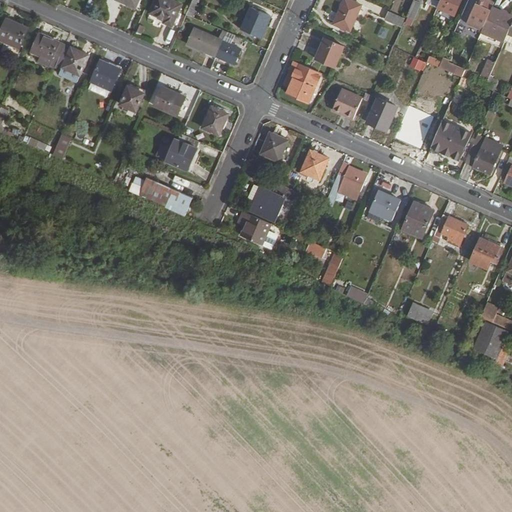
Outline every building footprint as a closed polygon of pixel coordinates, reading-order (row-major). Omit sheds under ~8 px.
[(171,0),(155,0),(148,17),(164,24),(165,22),(173,26),(182,5),(171,0)] [(349,0),(344,0),(333,25),(350,32),(362,5),(349,0)] [(413,0),(407,16),(414,19),(422,0),(439,0),(441,1),(440,0),(413,0)] [(440,0),(441,1),(437,9),(454,16),(461,0),(440,0)] [(482,0),(477,0),(467,23),(482,29),(489,13),(493,4),(482,0)] [(191,2),(186,14),(192,16),(197,4),(191,2)] [(492,7),(482,32),(505,42),(506,40),(509,34),(511,26),(511,16),(509,15),(508,12),(503,10),(501,11),(492,7)] [(263,41),(273,19),(254,11),(245,34),(263,41)] [(388,11),(385,19),(401,26),(405,18),(388,11)] [(7,20),(0,36),(0,39),(20,48),(29,29),(7,20)] [(405,20),(393,46),(394,47),(399,49),(411,23),(405,20)] [(459,21),(453,35),(460,38),(466,24),(459,21)] [(380,26),(376,36),(385,39),(388,29),(380,26)] [(206,33),(199,48),(217,56),(224,41),(226,36),(228,32),(224,30),(220,39),(206,33)] [(224,41),(217,56),(235,64),(242,49),(232,44),(234,40),(236,35),(228,32),(226,36),(224,41)] [(40,34),(32,53),(51,61),(59,42),(40,34)] [(326,38),(317,59),(336,67),(345,47),(326,38)] [(59,42),(51,61),(49,66),(55,68),(55,67),(65,45),(59,42)] [(65,45),(55,67),(61,70),(62,68),(81,76),(89,56),(65,45)] [(430,56),(428,62),(439,67),(441,61),(430,56)] [(413,57),(408,67),(420,72),(425,63),(413,57)] [(486,59),(479,75),(488,78),(495,62),(486,59)] [(294,61),(284,83),(291,86),(301,64),(294,61)] [(102,62),(92,83),(112,92),(121,70),(102,62)] [(301,64),(291,86),(288,93),(309,102),(322,73),(301,64)] [(60,74),(78,83),(81,76),(62,68),(61,70),(60,74)] [(127,86),(119,104),(136,112),(144,94),(127,86)] [(165,89),(157,107),(180,117),(188,99),(165,89)] [(362,99),(342,89),(332,110),(353,119),(362,99)] [(447,111),(450,100),(437,97),(434,108),(447,111)] [(378,98),(368,122),(387,131),(397,106),(378,98)] [(212,106),(203,127),(220,135),(229,113),(212,106)] [(77,130),(74,137),(83,140),(85,133),(77,130)] [(440,152),(460,160),(461,160),(466,162),(476,139),(470,136),(467,144),(456,139),(458,134),(450,130),(448,135),(444,133),(439,143),(443,145),(440,152)] [(270,132),(261,154),(279,162),(289,140),(270,132)] [(61,133),(52,153),(59,156),(68,135),(62,133),(61,133)] [(179,133),(166,160),(188,170),(200,142),(184,135),(179,133)] [(23,142),(48,151),(50,145),(25,135),(23,142)] [(476,139),(466,162),(474,166),(473,167),(490,174),(503,146),(494,142),(490,151),(482,148),(486,138),(478,135),(476,139)] [(486,138),(482,148),(490,151),(494,142),(486,138)] [(311,150),(301,172),(319,180),(329,158),(311,150)] [(342,164),(329,195),(335,198),(338,191),(341,184),(360,192),(360,193),(368,175),(342,164)] [(506,164),(500,178),(507,181),(506,183),(511,185),(511,166),(506,164)] [(294,185),(299,175),(290,171),(285,181),(294,185)] [(140,194),(185,214),(192,197),(148,177),(140,194)] [(256,202),(252,212),(273,221),(277,212),(279,213),(282,205),(280,204),(284,194),(288,196),(291,189),(278,184),(274,194),(262,189),(256,202)] [(341,184),(338,191),(357,199),(360,192),(341,184)] [(254,185),(247,198),(256,202),(262,189),(254,185)] [(379,191),(370,211),(393,221),(401,201),(379,191)] [(416,201),(404,229),(423,237),(435,210),(416,201)] [(245,225),(241,235),(262,244),(271,223),(244,212),(241,219),(247,222),(245,225)] [(443,215),(432,240),(437,242),(441,231),(455,237),(453,241),(460,244),(468,226),(443,215)] [(481,237),(471,261),(488,269),(491,260),(497,263),(504,247),(481,237)] [(304,253),(320,259),(325,246),(309,240),(304,253)] [(336,251),(328,270),(336,273),(344,254),(336,251)] [(328,270),(323,281),(331,284),(336,273),(328,270)] [(350,285),(345,296),(362,303),(367,292),(350,285)] [(362,305),(374,312),(378,306),(366,298),(362,305)] [(486,303),(480,317),(511,331),(511,321),(496,314),(499,308),(486,303)] [(407,317),(426,325),(420,340),(428,343),(439,319),(412,307),(407,317)] [(485,323),(472,350),(495,360),(507,333),(485,323)] [(511,334),(507,333),(495,360),(501,363),(511,338),(511,334)]
